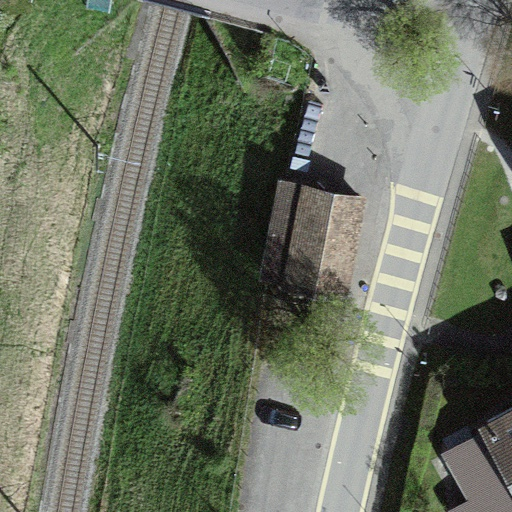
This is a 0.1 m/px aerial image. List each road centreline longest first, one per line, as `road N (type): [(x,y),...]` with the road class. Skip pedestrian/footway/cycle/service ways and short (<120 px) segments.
road 1 (unclassified): [(464,60),(383,319),(341,511)]
road 2 (unclassified): [(464,60),(275,0)]
